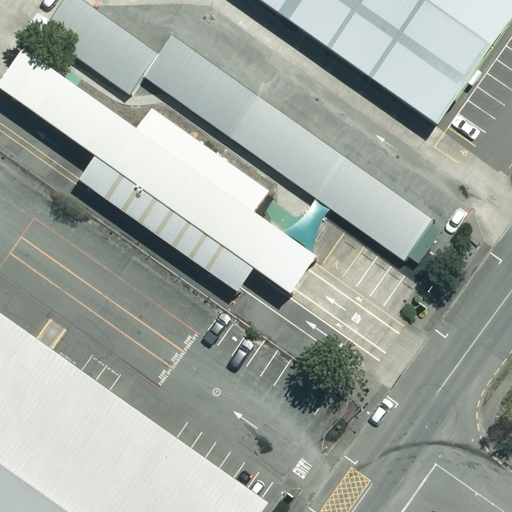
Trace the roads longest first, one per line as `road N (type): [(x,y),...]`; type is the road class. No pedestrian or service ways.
road 1 (tertiary): [(404,439),(511,291)]
road 2 (unclassified): [(505,511),(404,439)]
